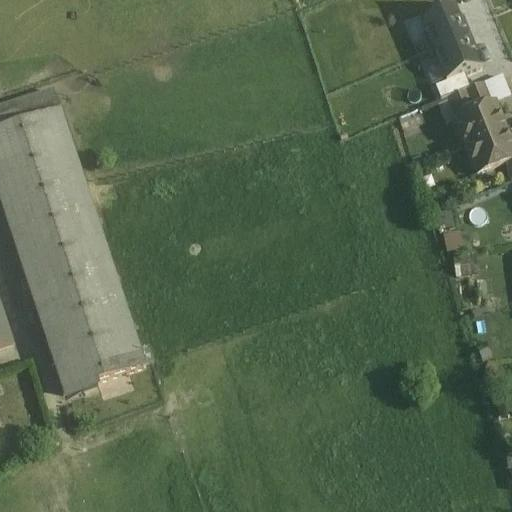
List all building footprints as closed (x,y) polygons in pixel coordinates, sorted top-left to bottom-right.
[(431,55),(467,41),(454,10),(419,24),(431,55)] [(467,41),(431,55),(444,87),(464,79),(479,72),(467,41)] [(469,93),(464,79),(444,87),(434,90),(440,105),(469,93)] [(448,104),(456,124),(492,109),(483,89),(448,104)] [(456,124),(453,125),(464,152),(505,136),(494,108),(492,109),(456,124)] [(144,374),(58,116),(0,135),(0,216),(62,401),(144,374)] [(511,152),(505,136),(464,152),(475,180),(506,168),(511,165),(511,152)] [(432,215),(433,231),(451,230),(450,214),(432,215)] [(441,237),(443,254),(457,253),(456,236),(441,237)] [(472,260),(452,262),(454,279),(474,277),(472,260)] [(0,317),(0,358),(12,355),(0,317)]
